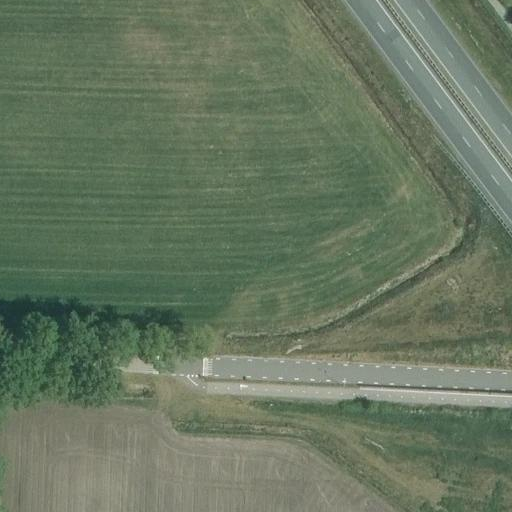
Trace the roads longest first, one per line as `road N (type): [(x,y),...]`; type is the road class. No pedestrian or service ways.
road 1 (tertiary): [(511,381),(191,368)]
road 2 (trunk): [(360,0),(511,202)]
road 3 (tertiary): [(0,360),(191,368)]
road 4 (trunk): [(511,135),(409,0)]
